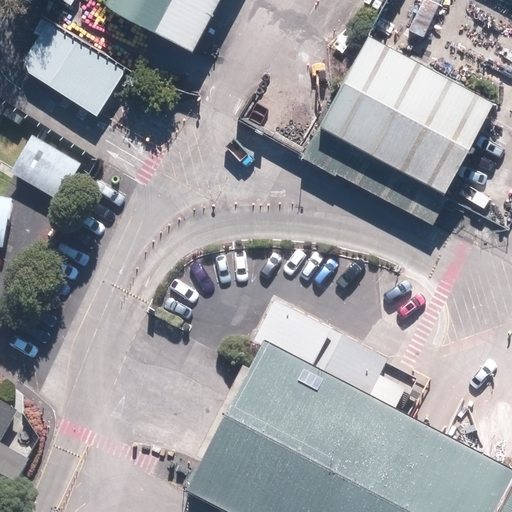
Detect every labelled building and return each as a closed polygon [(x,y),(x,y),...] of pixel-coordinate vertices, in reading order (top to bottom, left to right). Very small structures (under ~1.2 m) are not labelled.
[(219,0),(104,0),(101,5),(191,53),(219,0)] [(125,73),(44,26),(19,69),(99,116),(125,73)] [(497,104),(368,36),(331,103),(303,156),(433,225),(497,104)] [(84,161),(38,135),(19,169),(64,195),(84,161)] [(11,197),(0,194),(0,248),(11,197)] [(183,490),(225,511),(511,511),(511,470),(395,409),(404,389),(379,375),(388,358),(274,300),(253,340),(263,346),(183,490)] [(0,439),(17,409),(0,399),(0,496),(4,499),(27,458),(0,443),(0,439)]
